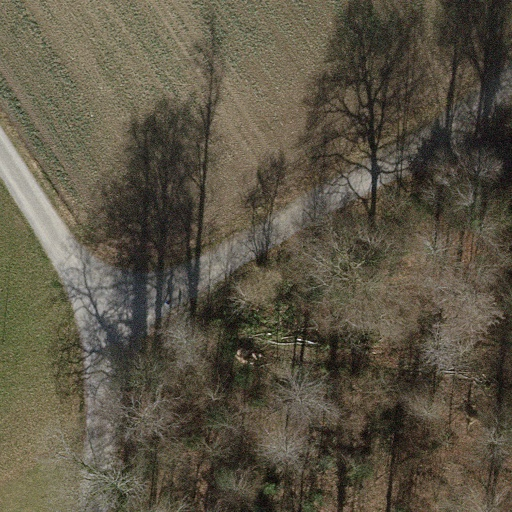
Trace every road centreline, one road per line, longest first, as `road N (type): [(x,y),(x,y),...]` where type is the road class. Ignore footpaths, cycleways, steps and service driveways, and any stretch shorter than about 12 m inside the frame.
road 1 (track): [(98,345),(511,84)]
road 2 (track): [(0,151),(64,259),(98,345),(91,511)]
